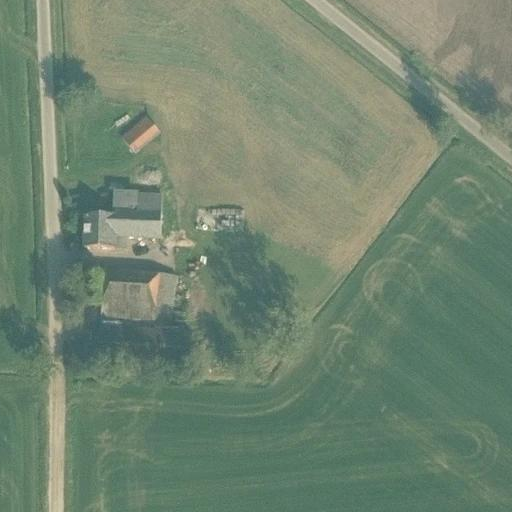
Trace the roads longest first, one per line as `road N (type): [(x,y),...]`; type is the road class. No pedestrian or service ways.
road 1 (unclassified): [(41,0),(56,376)]
road 2 (unclassified): [(511,159),(312,0)]
road 3 (track): [(56,511),(56,376)]
